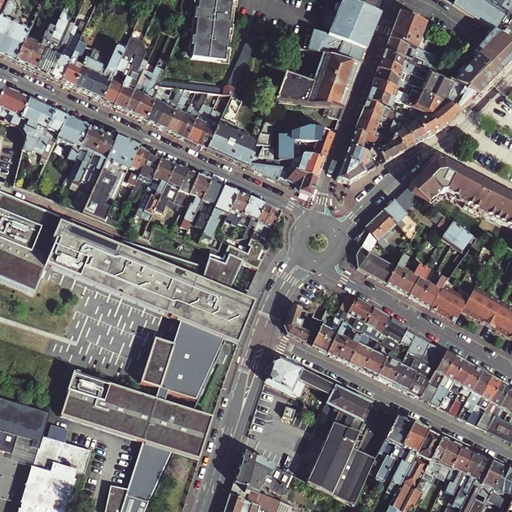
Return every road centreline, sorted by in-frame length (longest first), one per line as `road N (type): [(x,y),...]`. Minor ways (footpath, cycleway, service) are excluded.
road 1 (residential): [(0,72),(288,204),(305,226)]
road 2 (residential): [(511,455),(268,337)]
road 3 (tertiary): [(394,0),(314,222)]
road 4 (tertiary): [(338,236),(372,196),(511,78)]
road 5 (residential): [(317,263),(511,373)]
road 6 (tertiary): [(258,332),(201,511)]
road 7 (tertiary): [(212,511),(268,337)]
